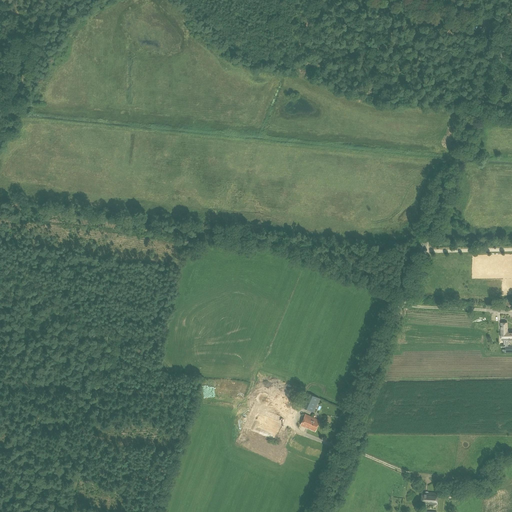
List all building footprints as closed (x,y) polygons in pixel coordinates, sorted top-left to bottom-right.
[(511,345),(508,346),(508,340),(511,340),(511,330),(507,330),(507,322),(501,322),(501,340),(504,340),(504,344),(501,344),(501,347),(505,347),(505,352),(511,352),(511,345)] [(319,398),(308,394),(302,407),(313,412),(319,398)] [(314,432),(319,421),(305,414),(300,425),(314,432)] [(284,423),(271,417),(271,418),(268,425),(273,428),(273,429),(280,432),(284,423)] [(279,460),(282,455),(276,451),(273,456),(279,460)] [(437,505),(437,493),(421,492),(421,504),(437,505)]
